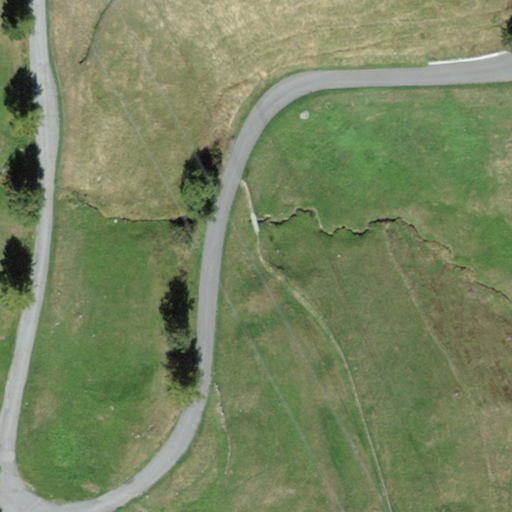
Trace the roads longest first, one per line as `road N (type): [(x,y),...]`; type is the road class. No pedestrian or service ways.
road 1 (unclassified): [(76,511),(122,492),(166,458),(195,412),(228,179),(246,138),(277,102),(308,82),(511,66)]
road 2 (unclassified): [(34,0),(43,239),(3,456),(13,500),(36,511)]
